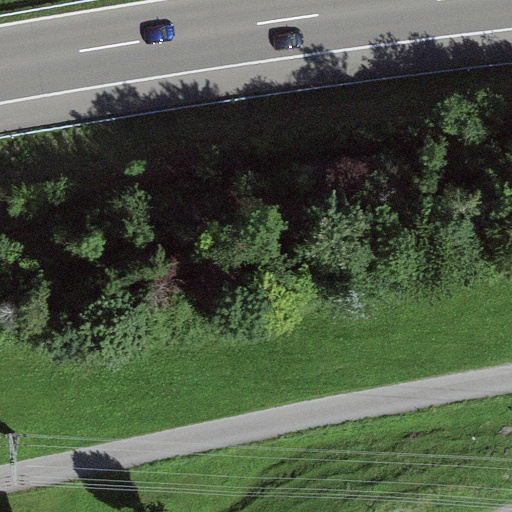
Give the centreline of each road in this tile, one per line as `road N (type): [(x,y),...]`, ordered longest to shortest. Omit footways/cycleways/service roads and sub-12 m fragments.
road 1 (unclassified): [(511,386),(0,486)]
road 2 (motorway): [(0,68),(462,0)]
